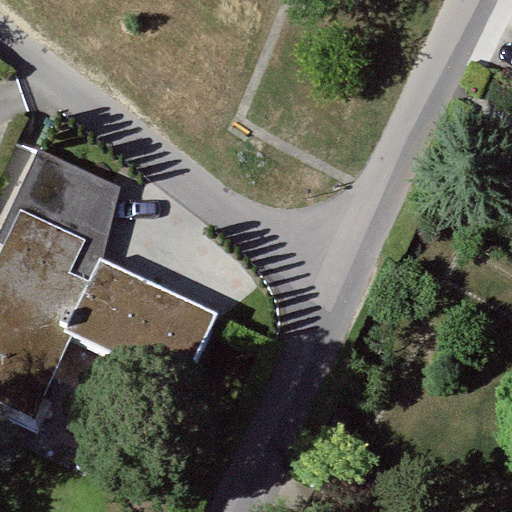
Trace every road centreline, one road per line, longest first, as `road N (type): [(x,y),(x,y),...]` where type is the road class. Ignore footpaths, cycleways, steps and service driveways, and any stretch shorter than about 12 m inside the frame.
road 1 (residential): [(0,34),(335,294)]
road 2 (residential): [(335,294),(474,0)]
road 3 (residential): [(233,511),(335,294)]
